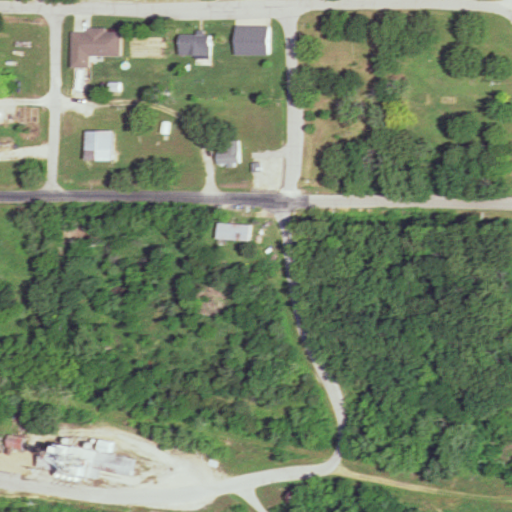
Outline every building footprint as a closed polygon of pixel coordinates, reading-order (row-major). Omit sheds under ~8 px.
[(270,54),(270,24),(237,24),(237,54),(270,54)] [(123,29),(73,29),(73,55),(122,56),(123,29)] [(182,34),(182,56),(212,56),(212,34),(182,34)] [(454,49),(487,49),(487,40),(454,40),(454,49)] [(385,63),(344,63),(344,73),(385,73),(385,63)] [(487,71),(449,71),(449,80),(487,80),(487,71)] [(388,117),(369,117),(369,126),(388,126),(388,117)] [(322,160),(338,134),(331,129),(314,155),(322,160)] [(113,130),(86,130),(86,159),(113,159),(113,130)] [(239,164),(239,141),(218,141),(218,164),(239,164)] [(250,223),(218,223),(218,240),(250,240),(250,223)] [(133,477),(135,457),(112,454),(114,442),(102,440),(101,450),(57,444),(56,450),(41,448),(38,470),(101,479),(102,472),(133,477)]
